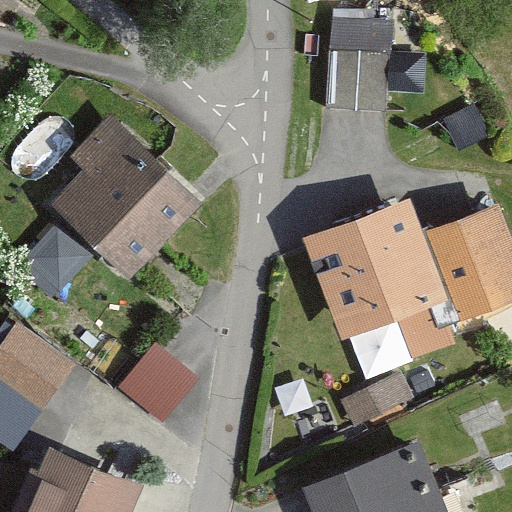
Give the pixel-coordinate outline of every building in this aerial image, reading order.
[(385,46),(386,17),(329,15),(324,115),(386,118),(386,100),(421,102),(424,48),(385,46)] [(489,144),(476,113),(443,128),(457,158),(489,144)] [(201,207),(107,123),(72,163),(84,175),(55,208),(136,280),(201,207)] [(452,306),(414,200),(305,240),(344,346),(395,328),(407,361),(452,345),(440,311),(452,306)] [(511,306),(511,234),(502,209),(434,235),(469,323),(511,306)] [(85,260),(53,235),(29,266),(61,290),(85,260)] [(70,362),(16,326),(0,350),(0,389),(35,413),(70,362)] [(199,377),(155,343),(117,390),(161,425),(199,377)] [(400,400),(393,380),(338,402),(346,421),(400,400)] [(42,473),(30,468),(10,511),(132,511),(144,485),(54,447),(42,473)] [(416,480),(404,449),(309,485),(319,511),(447,511),(433,473),(416,480)]
